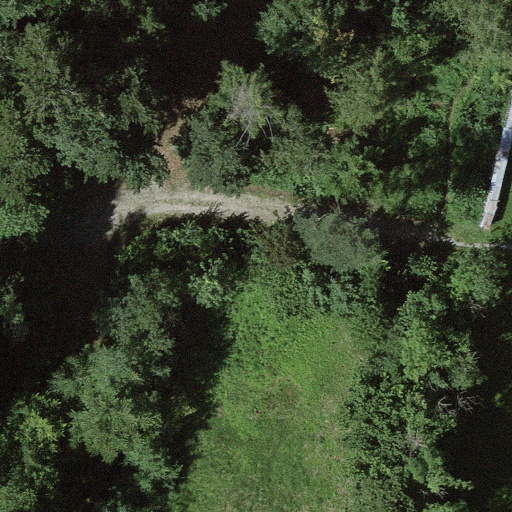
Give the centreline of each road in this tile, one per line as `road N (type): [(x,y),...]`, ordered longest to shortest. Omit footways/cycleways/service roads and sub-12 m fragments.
road 1 (track): [(0,209),(286,206),(467,238)]
road 2 (track): [(91,209),(74,511)]
road 3 (track): [(474,0),(461,105),(467,238)]
